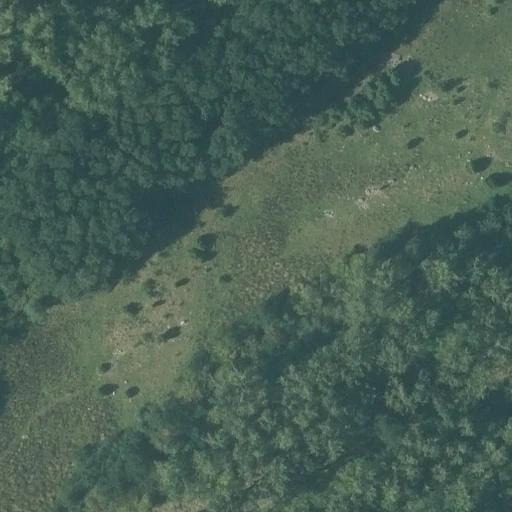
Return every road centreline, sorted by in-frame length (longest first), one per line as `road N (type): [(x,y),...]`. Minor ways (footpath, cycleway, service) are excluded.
road 1 (track): [(247,511),(511,371)]
road 2 (track): [(116,0),(0,144)]
